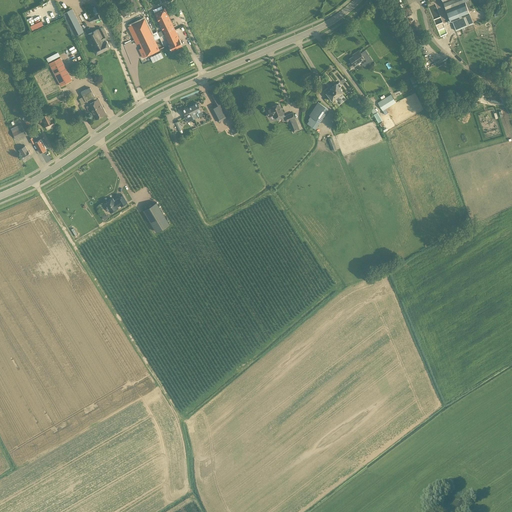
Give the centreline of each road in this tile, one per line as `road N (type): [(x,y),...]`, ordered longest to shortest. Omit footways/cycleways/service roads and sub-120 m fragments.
road 1 (secondary): [(0,196),(152,100),(327,24),(358,0)]
road 2 (track): [(51,210),(171,403),(191,489)]
